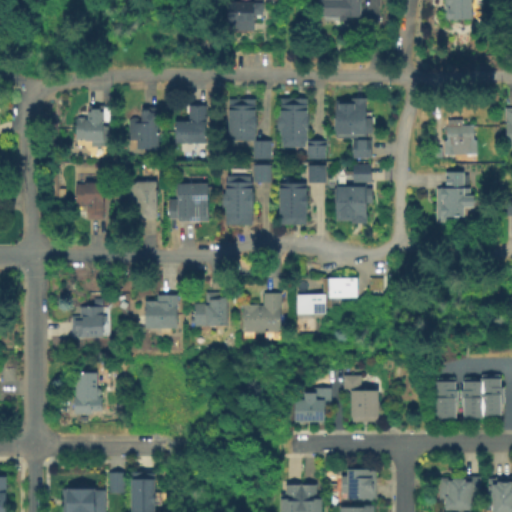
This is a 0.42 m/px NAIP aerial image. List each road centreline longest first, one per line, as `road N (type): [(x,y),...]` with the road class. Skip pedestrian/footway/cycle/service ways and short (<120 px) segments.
road 1 (residential): [(511,74),(55,75),(33,85)]
road 2 (residential): [(284,243),(249,242),(218,258),(32,254)]
road 3 (residential): [(511,256),(341,255),(313,242),(284,243)]
road 4 (residential): [(32,254),(33,445)]
road 5 (residential): [(405,74),(396,250)]
road 6 (residential): [(33,85),(22,150),(32,254)]
road 7 (residential): [(161,447),(33,445)]
